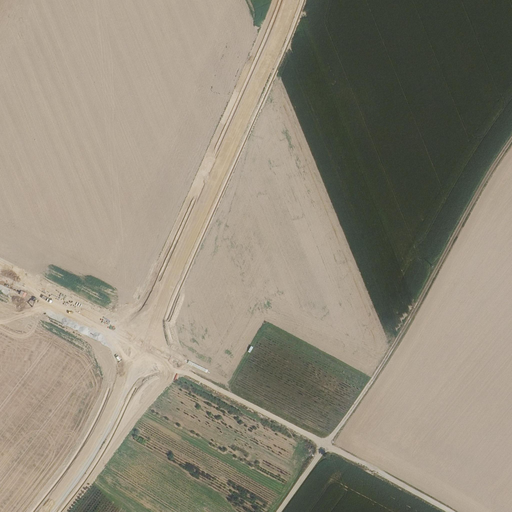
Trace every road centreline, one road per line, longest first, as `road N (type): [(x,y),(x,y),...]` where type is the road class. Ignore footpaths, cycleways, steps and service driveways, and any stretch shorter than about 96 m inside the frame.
road 1 (secondary): [(289,0),(96,444),(45,511)]
road 2 (track): [(326,447),(0,279)]
road 3 (track): [(326,447),(511,143)]
road 4 (track): [(448,511),(326,447)]
